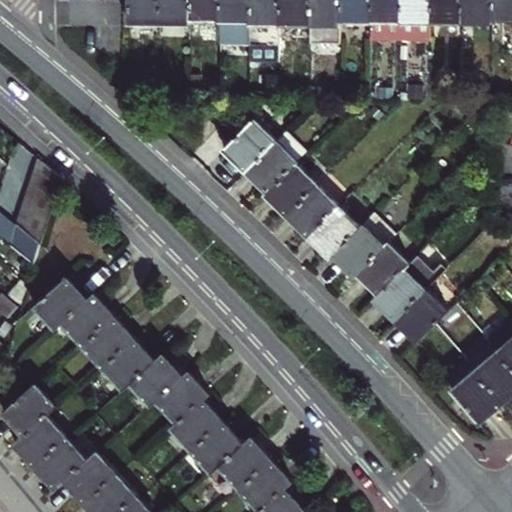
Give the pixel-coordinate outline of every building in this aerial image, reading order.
[(129,22),(159,23),(159,0),(129,0),(129,4),(129,22)] [(190,19),(189,0),(159,0),(159,23),(190,23),(190,19)] [(189,0),(190,19),(220,20),(220,0),(189,0)] [(220,0),(220,20),(220,43),(250,43),(250,0),(220,0)] [(250,0),(250,43),(250,58),(280,59),(280,24),(280,0),(250,0)] [(310,0),(280,0),(280,24),(310,24),(310,0)] [(340,0),(310,0),(310,24),(341,24),(341,21),(340,0)] [(371,0),(340,0),(341,21),(371,21),(371,0)] [(401,0),(371,0),(371,21),(401,21),(401,0)] [(431,0),(401,0),(401,21),(431,22),(431,0)] [(461,0),(431,0),(431,22),(461,22),(461,0)] [(491,0),(461,0),(461,22),(492,22),(492,19),(491,0)] [(511,0),(491,0),(492,19),(511,18),(511,0)] [(401,21),(371,21),(371,42),(401,42),(401,21)] [(431,22),(401,21),(401,42),(431,42),(431,22)] [(411,83),(410,97),(427,97),(427,83),(411,83)] [(323,85),(310,85),(310,95),(323,95),(323,85)] [(346,107),(338,99),(331,107),(339,114),(346,107)] [(248,170),(278,139),(256,117),(225,149),(248,170)] [(306,150),(287,130),(278,139),(248,170),(269,191),(298,162),(300,160),(298,158),(306,150)] [(56,200),(63,177),(39,158),(31,181),(56,200)] [(298,162),(269,191),(267,193),(289,214),(319,183),(298,162)] [(49,221),(56,200),(31,181),(24,202),(49,221)] [(341,204),(319,183),(289,214),(310,235),(341,204)] [(42,243),(49,221),(24,202),(17,224),(42,243)] [(363,225),(341,204),(310,235),(332,257),(334,254),(363,225)] [(42,243),(17,224),(0,210),(0,234),(35,263),(42,243)] [(376,212),(363,225),(334,254),(356,275),(359,272),(390,241),(398,233),(376,212)] [(412,262),(390,241),(359,272),(381,293),(412,262)] [(412,262),(381,293),(376,298),(397,319),(440,276),(447,268),(439,261),(430,270),(417,256),(412,262)] [(77,287),(68,276),(35,306),(56,328),(64,321),(124,389),(131,383),(152,405),(157,400),(178,422),(172,427),(212,472),(220,465),(261,510),(258,511),(304,511),(307,510),(295,498),(286,488),(293,481),(282,469),(263,448),(253,436),(245,443),(235,431),(214,409),(204,398),(210,393),(198,379),(189,371),(184,376),(173,364),(164,353),(156,360),(144,346),(125,326),(105,304),(95,293),(88,299),(77,287)] [(462,297),(440,276),(397,319),(419,341),(462,297)] [(21,278),(7,294),(21,305),(28,284),(21,278)] [(18,307),(8,298),(0,306),(0,307),(9,316),(18,307)] [(0,332),(6,335),(10,326),(4,322),(0,329),(0,332)] [(511,338),(499,350),(511,365),(511,338)] [(491,340),(468,360),(476,369),(504,402),(511,395),(511,365),(499,350),(491,340)] [(452,389),(481,423),(491,414),(504,402),(476,369),(452,389)] [(155,511),(98,449),(89,458),(48,413),(58,404),(36,382),(4,412),(13,420),(25,434),(16,442),(23,450),(44,473),(57,487),(66,479),(76,490),(96,511),(155,511)]
